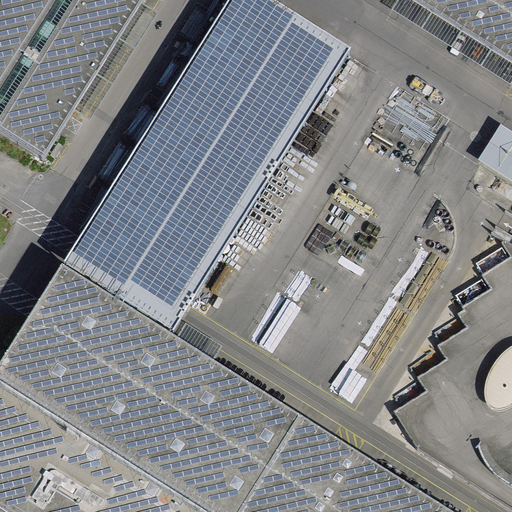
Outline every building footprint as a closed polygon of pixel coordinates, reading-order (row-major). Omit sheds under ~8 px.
[(0,0),(0,133),(44,161),(146,0),(0,0)] [(64,271),(170,338),(185,315),(349,56),(335,47),(293,20),(290,17),(262,0),(231,0),(78,247),(77,250),(64,271)] [(511,0),(414,0),(511,62),(511,0)] [(511,128),(501,122),(479,157),(511,178),(511,128)] [(445,511),(170,338),(64,271),(0,371),(0,506),(9,511),(445,511)] [(259,343),(298,364),(324,318),(285,296),(259,343)] [(401,421),(429,438),(459,391),(474,390),(500,406),(511,404),(511,427),(499,429),(501,453),(511,459),(511,357),(480,361),(478,340),(469,355),(467,335),(447,337),(448,347),(401,421)]
